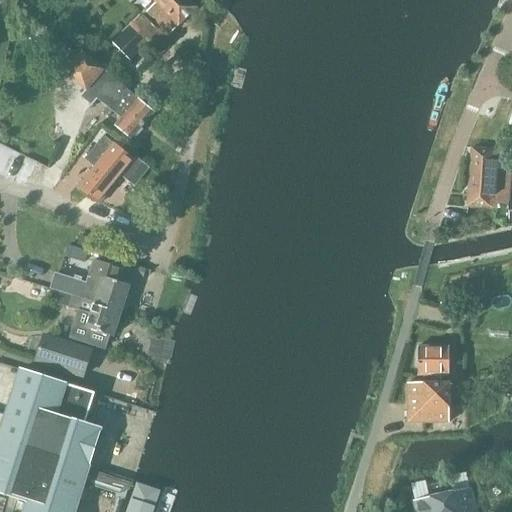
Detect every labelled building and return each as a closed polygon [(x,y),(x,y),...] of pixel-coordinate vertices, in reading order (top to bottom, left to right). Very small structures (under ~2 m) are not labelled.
[(152,0),(155,3),(146,12),(169,35),(196,7),(189,0),(152,0)] [(113,43),(130,60),(158,32),(141,15),(113,43)] [(66,73),(86,91),(81,96),(91,104),(97,97),(121,117),(115,125),(130,138),(152,112),(83,53),(66,73)] [(77,187),(98,205),(126,170),(110,157),(118,147),(102,134),(84,157),(94,166),(77,187)] [(470,148),(465,207),(495,209),(500,151),(470,148)] [(434,240),(433,244),(433,245),(443,243),(443,244),(465,240),(465,239),(475,237),(476,237),(510,231),(510,229),(511,228),(511,224),(509,225),(509,226),(475,233),(475,232),(464,234),(464,235),(443,240),(442,239),(434,240)] [(90,252),(93,240),(80,236),(76,248),(90,252)] [(437,266),(437,269),(448,267),(448,265),(470,261),(470,262),(480,260),(480,259),(511,252),(511,247),(479,255),(469,258),(469,257),(447,261),(447,262),(437,264),(437,266)] [(102,277),(98,291),(87,287),(83,298),(121,310),(124,300),(125,300),(129,299),(131,291),(129,288),(128,287),(129,285),(102,277)] [(76,284),(73,295),(83,298),(87,287),(76,284)] [(73,295),(68,308),(79,311),(83,298),(73,295)] [(112,337),(121,310),(83,298),(79,311),(90,314),(86,329),(112,337)] [(91,351),(43,336),(35,362),(83,377),(91,351)] [(417,347),(417,376),(423,376),(441,376),(449,376),(449,347),(417,347)] [(94,393),(20,370),(0,433),(0,441),(87,468),(100,428),(85,424),(94,393)] [(407,383),(407,422),(448,423),(448,383),(441,383),(441,376),(423,376),(423,383),(407,383)] [(24,511),(73,511),(87,468),(0,441),(0,493),(27,502),(24,511)] [(476,511),(472,489),(413,501),(415,511),(476,511)]
